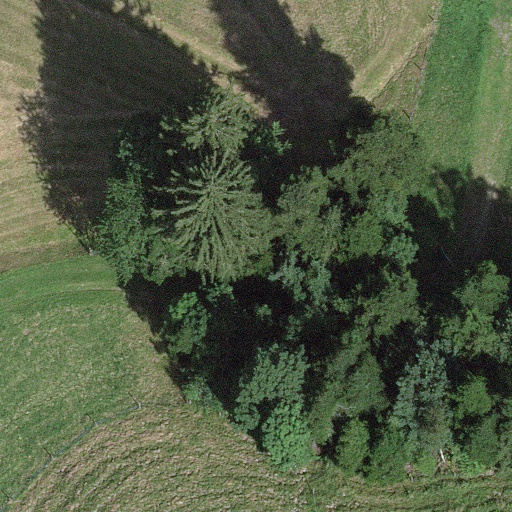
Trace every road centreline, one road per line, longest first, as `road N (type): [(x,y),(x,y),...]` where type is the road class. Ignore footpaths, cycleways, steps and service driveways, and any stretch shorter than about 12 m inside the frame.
road 1 (track): [(0,289),(83,270),(124,270),(243,306),(293,310),(407,285),(462,243),(475,217),(497,151),(511,0)]
road 2 (track): [(88,0),(273,98),(316,108),(357,90),(438,0)]
